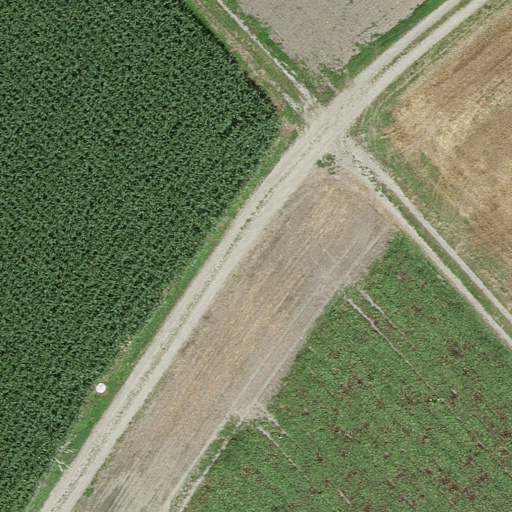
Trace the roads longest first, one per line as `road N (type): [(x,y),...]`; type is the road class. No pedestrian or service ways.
road 1 (track): [(43,511),(118,385),(317,125),(449,0)]
road 2 (track): [(317,125),(511,338)]
